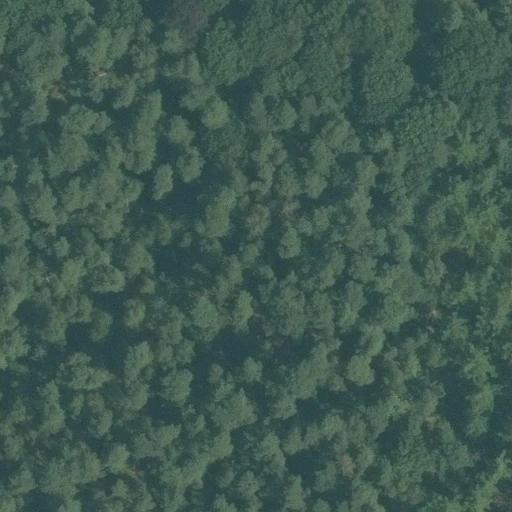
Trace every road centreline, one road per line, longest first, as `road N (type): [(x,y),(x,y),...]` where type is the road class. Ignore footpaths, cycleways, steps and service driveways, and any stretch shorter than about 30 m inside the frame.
road 1 (track): [(424,133),(316,58),(257,39),(188,45),(0,19)]
road 2 (track): [(424,133),(430,385)]
road 3 (track): [(499,511),(430,385)]
road 4 (track): [(420,0),(424,133)]
road 5 (track): [(430,385),(432,511)]
